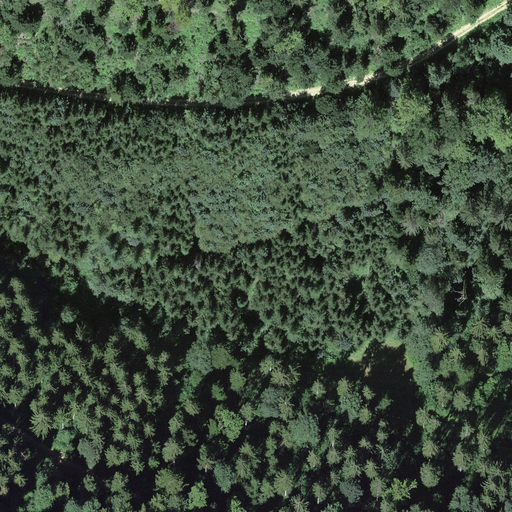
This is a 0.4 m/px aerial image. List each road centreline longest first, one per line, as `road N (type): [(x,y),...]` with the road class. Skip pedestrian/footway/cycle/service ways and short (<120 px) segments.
road 1 (track): [(511,0),(383,74),(302,96),(139,98),(0,82)]
road 2 (track): [(511,378),(383,377),(236,356),(0,273)]
road 3 (track): [(163,511),(0,413)]
